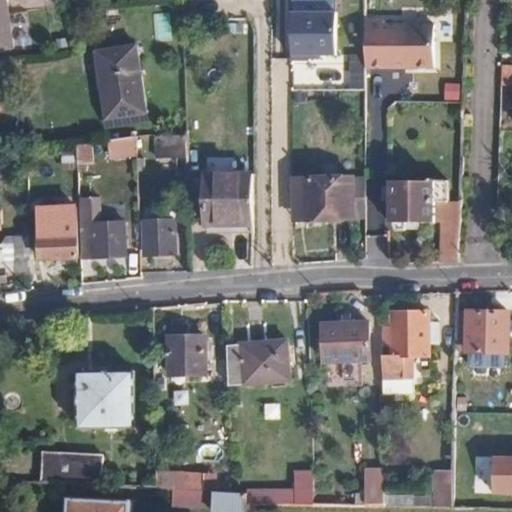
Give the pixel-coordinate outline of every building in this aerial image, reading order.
[(0,0),(0,51),(16,49),(8,0),(0,0)] [(339,14),(293,14),(293,60),(310,61),(310,60),(310,56),(320,56),(338,56),(339,14)] [(366,20),(366,67),(435,67),(435,25),(385,25),(385,19),(366,20)] [(98,53),(108,116),(146,109),(136,47),(98,53)] [(189,186),(188,137),(154,138),(154,166),(175,165),(176,187),(189,186)] [(109,157),(137,159),(138,140),(110,139),(109,157)] [(92,143),(78,144),(79,165),(93,164),(92,143)] [(298,221),(366,219),(366,176),(296,178),(298,221)] [(260,229),(259,179),(206,180),(208,230),(260,229)] [(440,262),(457,262),(459,200),(448,200),(448,179),(391,181),(391,224),(394,224),(394,230),(403,230),(403,223),(440,222),(440,262)] [(41,236),(42,257),(80,257),(79,235),(58,235),(57,219),(44,220),(44,236),(41,236)] [(177,221),(146,222),(147,254),(178,254),(177,221)] [(82,225),(83,285),(99,283),(98,255),(127,255),(127,222),(82,225)] [(0,284),(8,285),(8,274),(32,274),(31,258),(3,258),(0,257),(0,284)] [(471,309),(470,349),(509,350),(510,310),(471,309)] [(394,313),(395,356),(386,356),(386,380),(416,379),(417,355),(430,355),(430,347),(430,323),(430,313),(394,313)] [(320,335),(320,345),(325,345),(326,359),(373,356),(372,331),(371,320),(325,321),(325,334),(320,335)] [(164,324),(163,365),(157,365),(157,388),(187,388),(187,366),(201,365),(201,357),(209,356),(209,332),(201,333),(201,323),(164,324)] [(430,323),(430,347),(442,345),(441,323),(430,323)] [(242,343),(246,385),(292,380),(287,339),(242,343)] [(230,344),(231,386),(246,385),(242,343),(230,344)] [(82,371),(83,428),(137,427),(137,371),(82,371)] [(511,455),(498,455),(497,491),(511,491),(511,455)] [(50,461),(48,483),(132,488),(133,465),(84,462),(50,461)] [(219,466),(219,491),(234,492),(233,464),(219,466)] [(172,507),(210,509),(212,472),(173,470),(172,507)] [(437,470),(436,495),(439,495),(456,495),(457,490),(457,470),(437,470)] [(252,489),(250,492),(250,503),(318,504),(317,491),(317,471),(298,471),(298,489),(252,489)] [(367,504),(388,504),(388,493),(388,473),(367,473),(367,492),(361,492),(361,504),(367,504)] [(456,495),(456,505),(483,506),(484,491),(457,490),(456,495)] [(216,491),(215,509),(250,511),(250,503),(250,492),(234,492),(219,491),(216,491)] [(388,493),(388,504),(439,505),(439,495),(436,495),(388,493)] [(69,497),(68,511),(131,511),(132,499),(69,497)]
